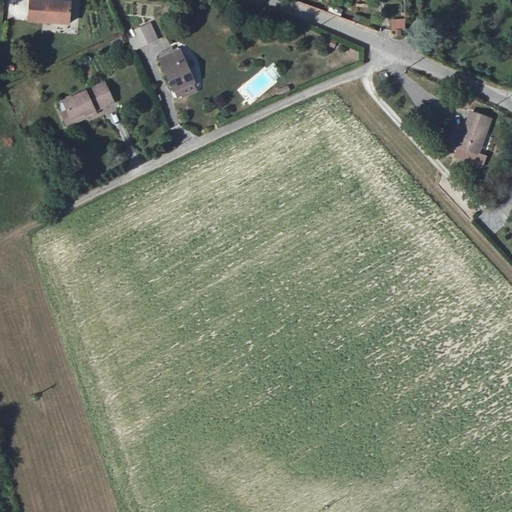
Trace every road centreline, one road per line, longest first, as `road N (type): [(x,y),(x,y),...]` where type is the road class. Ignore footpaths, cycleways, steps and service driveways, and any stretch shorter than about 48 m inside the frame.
road 1 (residential): [(397,52),(59,213)]
road 2 (unclassified): [(264,0),(397,52)]
road 3 (unclassified): [(397,52),(511,98)]
